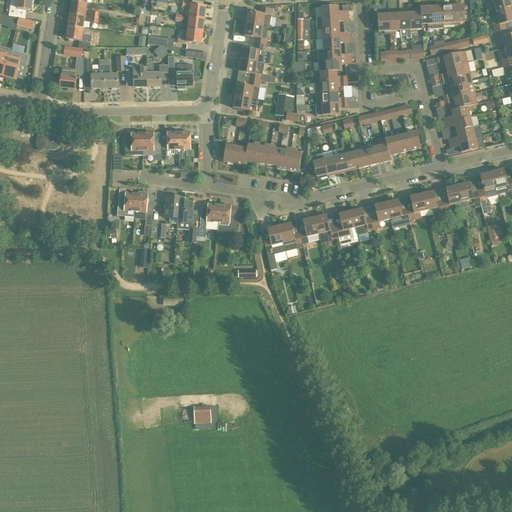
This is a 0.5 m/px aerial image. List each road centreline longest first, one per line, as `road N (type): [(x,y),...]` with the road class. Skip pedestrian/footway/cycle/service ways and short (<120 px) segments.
road 1 (residential): [(203,107),(85,111),(38,103)]
road 2 (residential): [(307,199),(440,166)]
